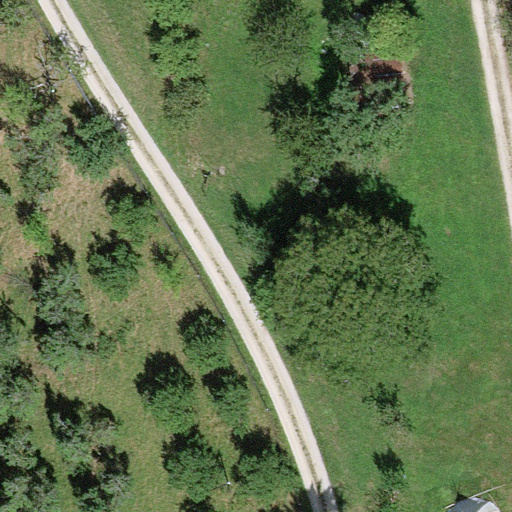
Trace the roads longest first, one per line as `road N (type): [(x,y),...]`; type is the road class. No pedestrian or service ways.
road 1 (track): [(326,511),(220,286),(37,0)]
road 2 (track): [(477,0),(505,119),(511,202)]
road 3 (track): [(163,190),(181,150),(168,0)]
